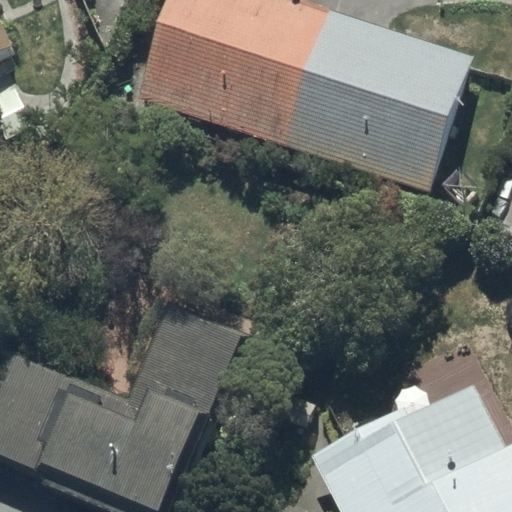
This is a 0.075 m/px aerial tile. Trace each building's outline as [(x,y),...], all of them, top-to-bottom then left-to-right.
[(289,147),(333,11),(296,0),(174,0),(143,100),(289,147)] [(289,147),(433,193),(476,57),(333,11),(289,147)] [(0,53),(14,48),(0,15),(0,53)] [(11,350),(0,376),(0,455),(134,511),(172,511),(247,336),(173,305),(132,401),(11,350)] [(511,511),(511,449),(510,451),(477,388),(414,421),(408,410),(316,458),(344,511),(511,511)]
